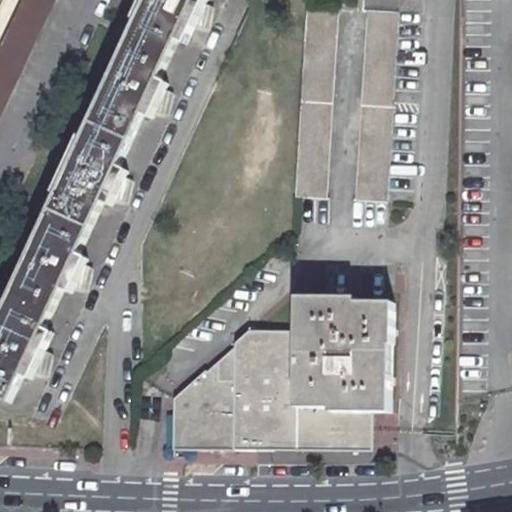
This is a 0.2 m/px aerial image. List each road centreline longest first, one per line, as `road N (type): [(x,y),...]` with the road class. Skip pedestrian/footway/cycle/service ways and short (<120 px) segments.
road 1 (secondary): [(198,505),(418,503)]
road 2 (secondary): [(0,492),(198,505)]
road 3 (unknown): [(0,158),(75,0)]
